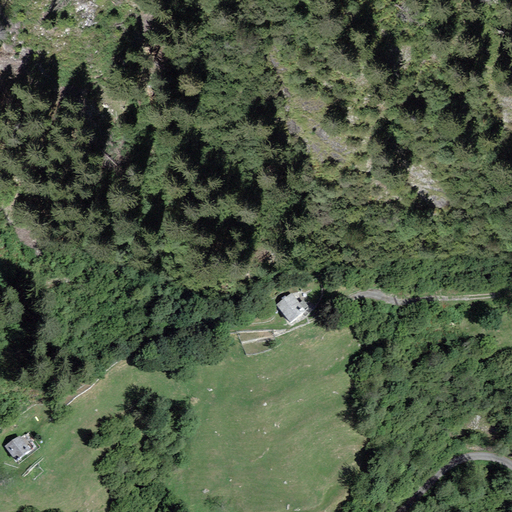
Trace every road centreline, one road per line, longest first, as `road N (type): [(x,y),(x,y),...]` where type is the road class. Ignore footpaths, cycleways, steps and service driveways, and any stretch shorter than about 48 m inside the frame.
road 1 (track): [(377,297),(414,303),(511,291)]
road 2 (unclassified): [(402,511),(460,459),(486,455),(511,466)]
